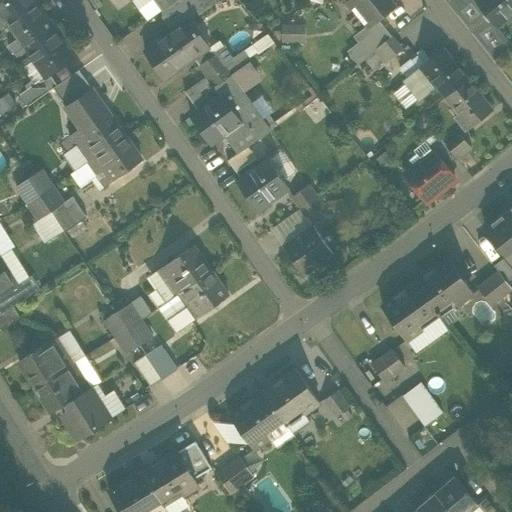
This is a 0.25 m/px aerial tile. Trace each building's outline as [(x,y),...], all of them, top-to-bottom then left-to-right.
[(0,0),(0,12),(7,22),(36,2),(33,0),(0,0)] [(111,0),(119,9),(129,0),(111,0)] [(154,0),(162,11),(176,0),(154,0)] [(162,17),(173,31),(186,21),(187,22),(217,0),(176,0),(162,11),(161,11),(162,17)] [(394,5),(389,0),(347,0),(346,1),(365,25),(367,27),(378,18),(394,5)] [(511,0),(475,0),(496,27),(511,13),(511,0)] [(7,22),(18,37),(25,48),(27,50),(55,30),(36,2),(7,22)] [(124,39),(132,52),(168,27),(160,15),(124,39)] [(356,33),(372,53),(376,49),(392,36),(378,18),(367,27),(365,25),(356,33)] [(145,51),(166,79),(193,59),(206,49),(195,34),(196,33),(194,30),(193,31),(187,22),(186,21),(173,31),(145,51)] [(280,40),(304,41),(304,24),(281,23),(280,40)] [(26,50),(30,56),(59,35),(55,29),(55,30),(27,50),(26,50)] [(75,58),(59,35),(30,56),(45,78),(46,78),(50,75),(75,58)] [(392,36),(376,49),(387,63),(404,51),(392,36)] [(16,55),(25,48),(18,37),(8,44),(16,55)] [(198,67),(206,77),(224,65),(232,58),(225,48),(212,57),(199,66),(198,67)] [(438,86),(446,96),(467,79),(443,48),(416,69),(426,82),(431,78),(438,86)] [(193,59),(199,66),(212,57),(206,49),(193,59)] [(378,71),(387,63),(376,49),(372,53),(365,58),(374,70),(376,69),(378,71)] [(232,58),(224,65),(231,75),(251,61),(244,50),(232,58)] [(215,86),(231,75),(224,65),(206,77),(213,88),(215,86)] [(426,82),(416,69),(403,80),(420,101),(438,86),(431,78),(426,82)] [(54,88),(67,108),(93,90),(79,70),(57,85),(54,88)] [(57,85),(50,75),(46,78),(45,78),(40,82),(39,80),(20,94),(28,105),(54,88),(57,85)] [(191,103),(213,88),(206,77),(184,92),(191,103)] [(492,109),(467,79),(446,96),(461,114),(455,119),(465,131),(492,109)] [(191,103),(198,112),(222,95),(215,86),(213,88),(191,103)] [(67,108),(82,128),(82,129),(108,110),(93,90),(67,108)] [(211,144),(223,135),(241,122),(234,112),(222,95),(198,112),(192,116),(211,144)] [(250,100),(234,112),(241,122),(223,135),(237,153),(247,146),(271,129),(250,100)] [(125,135),(108,110),(82,129),(82,128),(75,133),(93,158),(93,157),(124,136),(125,135)] [(73,171),(93,158),(75,133),(69,137),(75,145),(61,154),(73,171)] [(432,134),(424,141),(427,145),(435,139),(432,134)] [(142,160),(124,136),(93,157),(111,182),(142,160)] [(434,152),(446,167),(456,157),(439,136),(435,139),(427,145),(433,152),(434,152)] [(413,184),(426,201),(455,178),(446,167),(434,152),(433,152),(427,145),(424,141),(413,149),(416,153),(409,159),(415,167),(411,166),(407,170),(405,179),(409,184),(413,184)] [(227,161),(240,180),(261,165),(247,146),(237,153),(227,160),(227,161)] [(238,181),(258,209),(287,187),(268,160),(261,165),(240,180),(238,181)] [(31,180),(40,195),(55,185),(45,171),(31,180)] [(17,189),(27,203),(40,195),(31,180),(17,189)] [(332,212),(318,193),(312,184),(293,197),(300,206),(314,225),(332,212)] [(67,203),(55,185),(40,195),(53,213),(67,203)] [(53,213),(40,195),(27,203),(39,222),(53,213)] [(57,220),(66,233),(81,224),(67,203),(53,213),(57,220)] [(298,206),(267,228),(277,244),(309,222),(298,206)] [(511,207),(485,229),(511,262),(511,207)] [(41,231),(50,244),(66,233),(57,220),(41,231)] [(284,247),(304,274),(333,253),(314,225),(284,247)] [(162,268),(180,293),(210,271),(193,246),(162,268)] [(16,285),(0,258),(0,296),(17,286),(16,285)] [(494,265),(499,272),(509,284),(511,281),(511,269),(503,258),(494,265)] [(447,259),(415,282),(436,312),(446,326),(458,317),(451,308),(472,293),(447,259)] [(155,273),(173,297),(180,293),(162,268),(155,273)] [(228,295),(210,271),(180,293),(188,305),(197,317),(228,295)] [(492,306),(511,288),(509,284),(499,272),(478,288),(492,306)] [(23,319),(15,305),(40,289),(31,275),(16,285),(17,286),(0,296),(0,325),(4,331),(23,319)] [(419,324),(436,312),(415,282),(382,305),(407,340),(422,329),(419,324)] [(186,307),(188,305),(180,293),(173,297),(158,308),(168,321),(172,318),(187,308),(186,307)] [(118,312),(129,328),(141,320),(131,304),(118,312)] [(180,329),(197,317),(188,305),(186,307),(187,308),(172,318),(180,329)] [(106,321),(116,336),(129,328),(118,312),(106,321)] [(446,326),(436,312),(419,324),(422,329),(407,340),(416,353),(448,329),(446,326)] [(153,337),(141,320),(129,328),(140,345),(153,337)] [(140,345),(129,328),(116,336),(127,354),(140,345)] [(58,338),(52,342),(67,367),(74,363),(58,338)] [(19,362),(35,387),(67,367),(52,342),(19,362)] [(163,344),(146,355),(162,378),(178,368),(163,344)] [(382,358),(394,375),(405,367),(393,350),(382,358)] [(151,386),(162,378),(146,355),(134,362),(151,386)] [(372,365),(384,382),(394,375),(382,358),(372,365)] [(74,363),(67,367),(83,393),(90,389),(74,363)] [(83,393),(67,367),(35,387),(51,413),(70,400),(83,393)] [(295,368),(262,392),(293,434),(310,422),(304,413),(320,402),(295,368)] [(402,396),(424,426),(443,413),(421,382),(402,396)] [(97,384),(90,389),(109,418),(124,408),(113,390),(104,396),(97,384)] [(90,389),(83,393),(70,400),(75,408),(62,415),(77,439),(109,419),(109,418),(90,389)] [(324,399),(337,416),(348,408),(336,391),(324,399)] [(276,446),(293,434),(262,392),(230,415),(235,422),(250,443),(255,449),(270,438),(276,446)] [(227,442),(250,443),(235,422),(212,422),(227,442)] [(177,450),(143,471),(162,503),(180,491),(183,496),(198,486),(177,450)] [(239,458),(229,466),(241,483),(251,476),(239,458)] [(231,491),(241,483),(229,466),(218,474),(231,491)] [(120,511),(146,511),(162,503),(143,471),(108,492),(120,511)] [(455,478),(436,494),(451,511),(467,511),(477,504),(455,478)] [(180,491),(162,503),(167,511),(179,511),(189,506),(183,496),(180,491)] [(451,511),(436,494),(417,510),(418,511),(451,511)] [(146,511),(167,511),(162,503),(146,511)]
